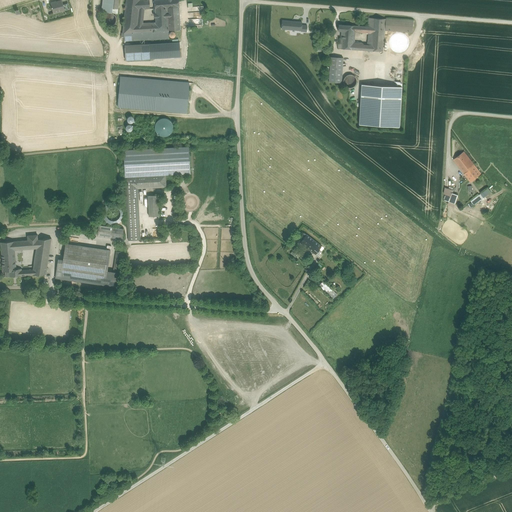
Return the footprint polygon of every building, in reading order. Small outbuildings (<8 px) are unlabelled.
[(117,14),(118,0),(102,0),(102,12),(117,14)] [(126,0),(122,33),(124,33),(125,41),(169,38),(169,31),(181,30),(180,28),(179,7),(178,0),(154,0),(156,25),(142,25),(144,9),(150,8),(149,0),(126,0)] [(62,1),(50,4),(53,15),(70,10),(68,4),(64,5),(62,1)] [(104,17),(103,20),(103,22),(105,24),(107,26),(109,27),(111,26),(113,26),(115,24),(116,22),(116,20),(116,18),(115,16),(114,15),(112,14),(110,13),(108,13),(106,14),(104,17)] [(370,51),(372,18),(369,18),(368,27),(361,26),(361,32),(368,33),(367,45),(367,50),(370,51)] [(384,30),(385,19),(372,18),(370,51),(383,51),(384,30)] [(413,21),(385,19),(384,30),(412,32),(413,21)] [(302,24),(302,21),(282,20),(282,30),(307,31),(307,24),(302,24)] [(361,26),(339,25),(338,31),(341,31),(341,35),(355,36),(355,33),(361,33),(361,32),(361,26)] [(355,36),(341,35),(340,44),(340,49),(363,50),(364,44),(362,43),(354,42),(355,36)] [(150,44),(125,45),(125,60),(151,59),(150,44)] [(343,58),(330,57),(329,82),(342,83),(343,58)] [(344,86),(354,87),(355,75),(345,75),(344,86)] [(187,82),(118,76),(115,107),(187,114),(187,82)] [(400,86),(360,84),(358,122),(397,124),(400,86)] [(172,134),(171,118),(156,119),(157,136),(172,134)] [(189,148),(123,151),(124,178),(127,242),(140,241),(137,190),(166,188),(166,176),(190,175),(189,148)] [(214,161),(214,150),(202,150),(202,161),(214,161)] [(469,159),(464,152),(454,160),(459,166),(469,159)] [(465,174),(474,166),(469,159),(459,166),(465,174)] [(474,166),(465,174),(471,181),(480,174),(474,166)] [(197,169),(196,180),(202,180),(202,175),(212,175),(212,170),(197,169)] [(196,186),(193,191),(198,195),(202,190),(196,186)] [(471,201),(474,205),(492,191),(489,187),(471,201)] [(446,200),(456,203),(459,195),(453,193),(454,189),(449,188),(446,200)] [(158,195),(148,196),(149,216),(159,216),(158,195)] [(121,220),(123,218),(123,214),(123,211),(122,208),(120,206),(117,204),(114,203),(111,204),(108,205),(105,207),(104,210),(103,213),(103,216),(104,219),(107,222),(109,223),(113,224),(116,224),(119,222),(121,220)] [(123,229),(99,226),(97,236),(122,239),(123,229)] [(306,234),(300,241),(319,257),(325,249),(306,234)] [(50,238),(38,240),(38,236),(26,236),(26,241),(0,242),(1,277),(45,276),(50,238)] [(138,244),(140,266),(168,264),(168,265),(185,264),(184,242),(138,244)] [(111,252),(65,244),(62,259),(57,258),(53,280),(115,290),(117,274),(107,273),(111,252)] [(113,267),(118,268),(122,252),(116,250),(113,267)] [(135,283),(187,281),(186,271),(134,273),(134,279),(135,279),(135,283)] [(323,281),(319,285),(334,298),(338,294),(323,281)] [(182,297),(182,288),(136,286),(136,291),(149,291),(149,295),(159,295),(159,293),(169,293),(169,296),(182,297)]
